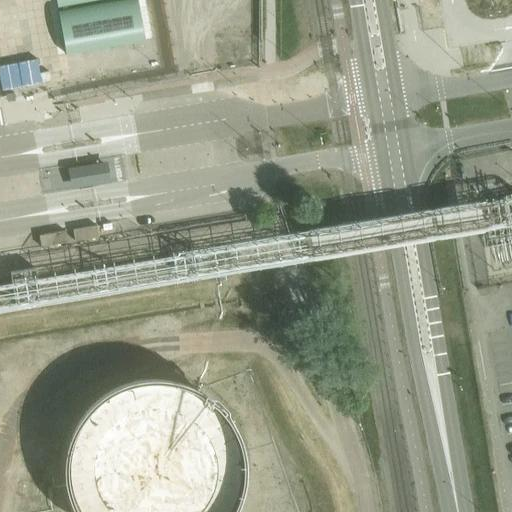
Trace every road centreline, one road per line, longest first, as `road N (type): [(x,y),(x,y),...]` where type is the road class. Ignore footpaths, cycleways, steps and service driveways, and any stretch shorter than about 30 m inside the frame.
road 1 (unclassified): [(457,511),(393,151)]
road 2 (unclassified): [(511,78),(385,99)]
road 3 (unclassified): [(393,151),(511,132)]
